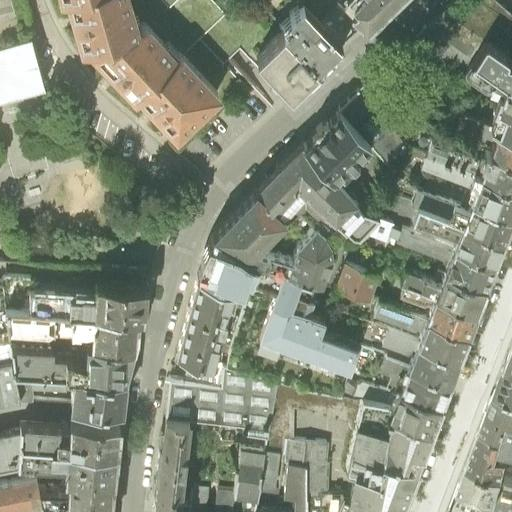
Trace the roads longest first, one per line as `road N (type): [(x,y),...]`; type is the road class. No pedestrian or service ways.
road 1 (residential): [(133,511),(150,371),(195,229),(219,189),(418,0)]
road 2 (residential): [(427,511),(511,285)]
